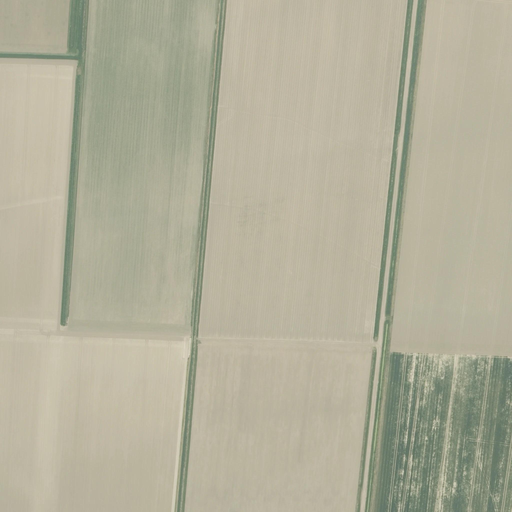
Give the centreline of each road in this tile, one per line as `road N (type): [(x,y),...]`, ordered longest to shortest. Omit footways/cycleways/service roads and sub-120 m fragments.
road 1 (track): [(361,511),(414,0)]
road 2 (track): [(172,511),(186,338)]
